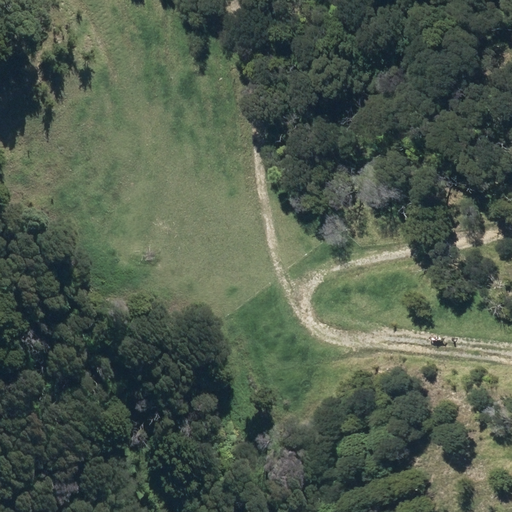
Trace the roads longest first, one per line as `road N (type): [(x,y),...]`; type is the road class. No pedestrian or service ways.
road 1 (track): [(254,0),(275,227),(310,318),(366,341),(511,360)]
road 2 (track): [(310,318),(325,267),(511,235)]
